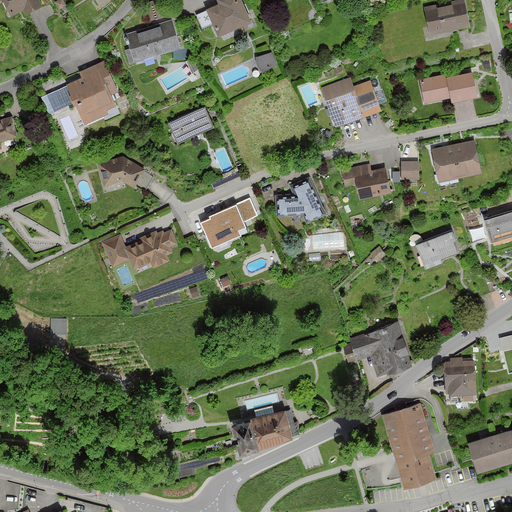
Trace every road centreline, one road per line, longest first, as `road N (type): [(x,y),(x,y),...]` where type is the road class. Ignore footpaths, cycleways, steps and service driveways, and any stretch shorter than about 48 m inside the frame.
road 1 (track): [(194,403),(213,421),(77,442),(76,419),(119,396),(121,381),(0,322)]
road 2 (residential): [(212,510),(229,479),(356,415),(511,305)]
road 3 (residential): [(508,111),(336,153),(179,211)]
road 4 (residential): [(0,466),(153,506)]
road 5 (residential): [(0,84),(67,53),(125,0)]
road 6 (residential): [(367,511),(511,480)]
